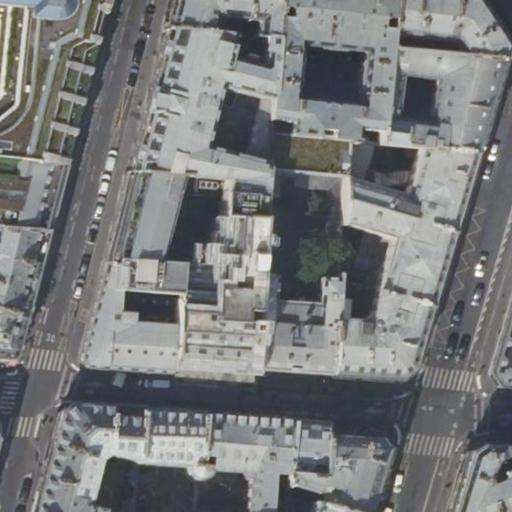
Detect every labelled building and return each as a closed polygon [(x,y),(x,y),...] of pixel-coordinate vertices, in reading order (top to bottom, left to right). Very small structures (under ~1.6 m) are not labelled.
[(0,0),(0,230),(45,233),(53,203),(69,138),(87,70),(103,6),(104,0),(0,0)] [(275,10),(275,0),(170,0),(163,30),(221,35),(223,19),(245,21),(244,37),(272,40),(274,20),(275,10)] [(290,138),(312,139),(313,132),(327,133),(327,141),(344,142),(352,143),(354,130),(378,132),(386,50),(388,31),(377,30),(379,20),(389,21),(391,0),(275,0),(275,10),(286,11),(285,21),(274,20),(272,40),(265,135),(273,136),(274,121),(291,123),(290,138)] [(391,0),(389,21),(388,31),(386,50),(407,52),(408,39),(442,43),(441,55),(502,61),(505,50),(506,45),(475,0),(391,0)] [(509,35),(485,0),(475,0),(506,45),(509,35)] [(221,35),(163,30),(157,51),(136,135),(126,173),(173,177),(182,178),(177,267),(174,308),(171,363),(214,366),(248,369),(255,275),(257,247),(265,135),(272,40),(244,37),(221,35)] [(441,55),(407,52),(386,50),(378,132),(377,145),(414,149),(474,154),(489,105),(502,61),(441,55)] [(273,276),(255,275),(248,369),(263,370),(307,373),(328,375),(334,281),(337,244),(338,225),(340,202),(344,142),(327,141),(312,139),(290,138),(273,136),(265,135),(257,247),(265,247),(268,199),(276,199),(278,173),(321,176),(321,186),(328,187),(322,279),(316,279),(314,304),(271,302),(273,276)] [(463,193),(474,154),(414,149),(409,167),(364,169),(371,145),(352,143),(344,142),(340,202),(451,234),(463,193)] [(172,196),(173,177),(126,173),(78,360),(84,367),(102,369),(106,303),(174,308),(177,267),(154,266),(172,196)] [(340,202),(338,225),(388,240),(373,292),(429,308),(440,269),(451,234),(340,202)] [(30,293),(45,233),(0,230),(0,362),(12,363),(30,293)] [(337,244),(334,281),(355,286),(365,252),(337,244)] [(355,286),(334,281),(328,375),(374,378),(398,380),(410,371),(419,343),(429,308),(373,292),(366,317),(360,322),(362,289),(355,286)] [(511,289),(505,315),(487,374),(496,387),(511,388),(511,289)] [(170,375),(171,363),(174,308),(106,303),(102,369),(130,371),(170,375)] [(135,466),(139,410),(100,407),(69,405),(56,414),(43,468),(31,511),(131,511),(133,496),(131,497),(129,498),(127,499),(126,499),(125,500),(121,499),(118,511),(89,511),(85,504),(96,460),(106,455),(134,464),(129,484),(134,487),(135,466)] [(173,413),(139,410),(135,466),(185,468),(185,472),(187,476),(190,479),(195,481),(195,480),(198,480),(201,479),(205,477),(206,474),(207,470),(196,469),(201,415),(173,413)] [(236,417),(201,415),(196,469),(207,470),(206,474),(205,477),(201,479),(198,480),(195,480),(195,481),(192,511),(267,511),(268,506),(283,507),(284,495),(285,486),(286,474),(291,421),(269,420),(236,417)] [(306,422),(291,421),(286,474),(321,476),(325,434),(325,424),(306,422)] [(340,435),(325,424),(325,434),(340,435)] [(340,435),(325,434),(321,476),(286,474),(285,486),(319,497),(317,505),(339,511),(368,511),(378,482),(387,451),(378,438),(362,437),(340,435)] [(511,511),(511,447),(477,445),(465,456),(452,491),(444,511),(511,511)]
